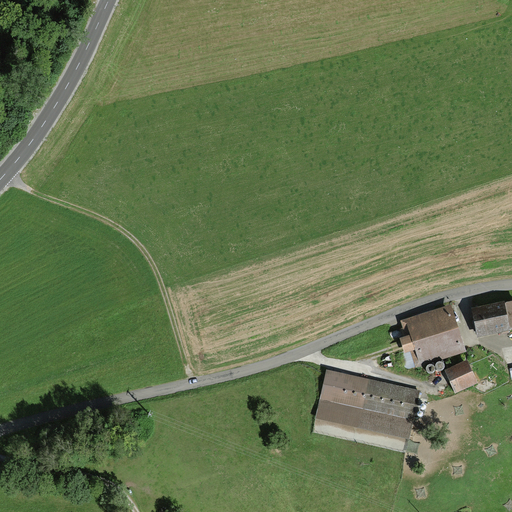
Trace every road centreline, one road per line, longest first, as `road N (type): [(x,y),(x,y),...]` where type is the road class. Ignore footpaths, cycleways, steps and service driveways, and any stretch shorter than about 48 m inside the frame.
road 1 (unclassified): [(0,431),(286,356),(439,296),(511,282)]
road 2 (track): [(192,382),(143,249),(107,220),(4,175)]
road 3 (tertiary): [(0,179),(47,117),(105,0)]
road 4 (track): [(134,511),(128,498),(98,481),(0,456)]
